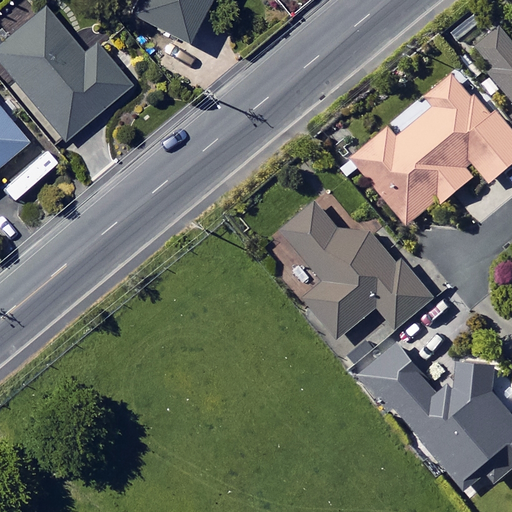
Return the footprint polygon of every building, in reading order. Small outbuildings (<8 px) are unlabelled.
[(71,34),(77,30),(52,0),(50,0),(0,40),(0,61),(62,138),(129,83),(95,41),(84,50),(71,34)] [(127,0),(124,6),(185,38),(205,0),(127,0)] [(511,39),(499,23),(474,43),(491,64),(487,67),(511,98),(511,39)] [(469,164),(474,160),(490,179),(511,161),(511,131),(458,67),(427,93),(436,103),(401,132),(393,122),(353,156),(407,221),(437,196),(441,201),(476,172),(469,164)] [(0,110),(0,160),(24,141),(0,110)] [(398,261),(333,185),(282,228),(324,278),(304,295),(339,336),(376,304),(398,329),(436,296),(402,257),(398,261)] [(511,413),(494,392),(498,356),(456,352),(453,383),(441,393),(399,341),(360,373),(388,408),(394,402),(464,487),(485,470),(494,481),(511,466),(511,413)]
